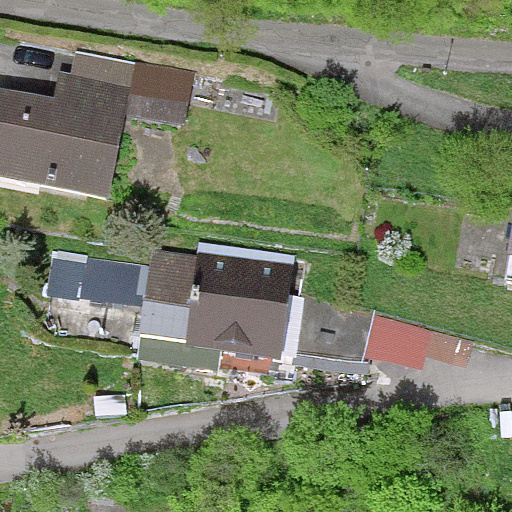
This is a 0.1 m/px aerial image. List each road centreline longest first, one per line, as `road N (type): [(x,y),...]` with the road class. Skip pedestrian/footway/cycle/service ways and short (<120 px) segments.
road 1 (residential): [(511,384),(0,460)]
road 2 (residential): [(511,55),(286,42),(11,0)]
